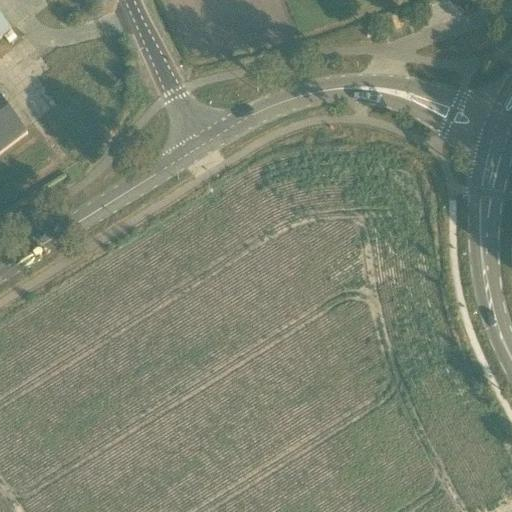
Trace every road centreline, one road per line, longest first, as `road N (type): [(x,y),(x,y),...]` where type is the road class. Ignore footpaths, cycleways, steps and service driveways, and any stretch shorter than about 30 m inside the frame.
road 1 (tertiary): [(0,272),(200,147)]
road 2 (secondary): [(511,361),(488,301),(483,257),(498,141)]
road 3 (tertiary): [(200,147),(272,106),(373,89)]
road 4 (unclassified): [(200,147),(129,0)]
road 5 (tertiary): [(498,141),(458,100),(373,89)]
road 6 (tertiary): [(373,89),(446,129),(498,141)]
